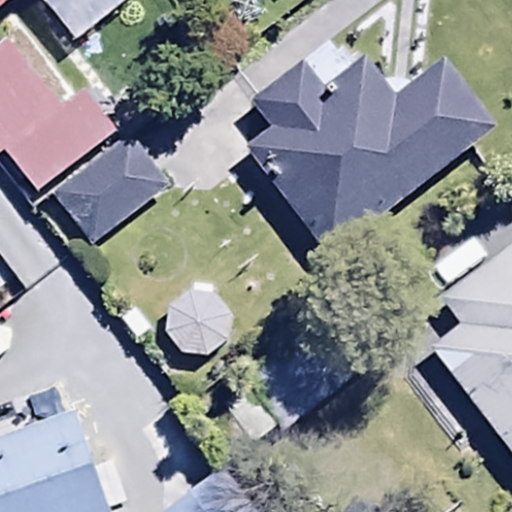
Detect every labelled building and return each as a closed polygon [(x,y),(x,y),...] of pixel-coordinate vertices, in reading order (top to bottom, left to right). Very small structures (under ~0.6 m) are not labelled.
[(0,0),(0,16),(19,0),(39,0),(48,10),(59,0),(0,0)] [(271,133),(242,157),(332,265),(496,128),(441,62),(395,100),(363,61),(326,92),(304,64),(251,109),(271,133)] [(162,154),(125,104),(49,161),(86,210),(162,154)] [(460,293),(431,315),(511,422),(511,202),(435,260),(460,293)] [(164,336),(180,357),(207,360),(227,345),(230,319),(213,296),(188,295),(171,308),(164,336)] [(259,511),(272,503),(219,433),(153,482),(175,511),(259,511)]
